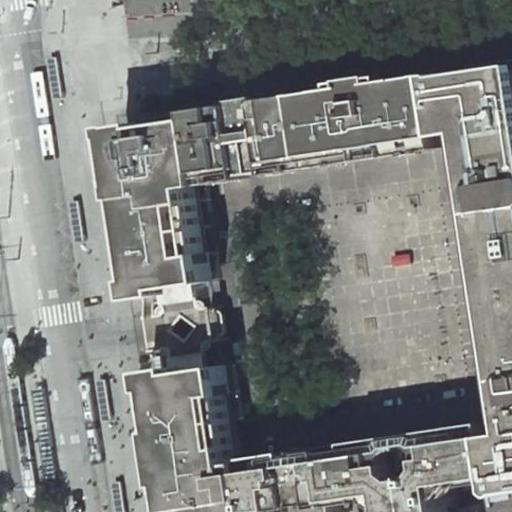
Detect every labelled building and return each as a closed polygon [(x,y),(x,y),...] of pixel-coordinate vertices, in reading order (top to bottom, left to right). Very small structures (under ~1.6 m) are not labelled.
[(511,57),(473,64),(469,70),(449,72),(458,132),(485,127),(511,296),(511,430),(503,432),(510,473),(511,487),(511,490),(511,57)] [(287,155),(458,132),(449,72),(407,79),(406,72),(357,79),(358,86),(279,98),(278,116),(281,118),(283,131),(281,132),(283,144),(286,143),(287,155)] [(275,175),(460,147),(458,132),(287,155),(286,143),(283,144),(281,132),(283,131),(281,118),(278,116),(279,98),(262,101),(245,103),(251,107),(252,117),(253,118),(258,148),(255,149),(256,161),(217,168),(219,183),(275,175)] [(209,116),(217,168),(256,161),(255,149),(258,148),(253,118),(252,117),(251,107),(245,103),(208,109),(209,116)] [(207,281),(192,173),(217,168),(209,116),(156,124),(149,129),(139,144),(143,179),(139,181),(155,289),(207,281)] [(130,123),(139,181),(143,179),(139,144),(149,129),(156,124),(156,119),(130,123)] [(474,145),(511,400),(511,418),(501,420),(503,432),(511,430),(511,296),(485,127),(458,132),(460,147),(474,145)] [(226,321),(205,185),(219,183),(217,168),(192,173),(207,281),(155,289),(154,297),(159,331),(167,372),(198,368),(232,364),(226,321)] [(202,443),(207,476),(202,485),(205,498),(213,504),(224,502),(225,506),(267,501),(266,496),(262,468),(261,460),(247,462),(232,364),(198,368),(202,402),(193,414),(198,440),(202,443)] [(268,511),(267,501),(225,506),(224,502),(213,504),(205,498),(202,485),(207,476),(202,443),(198,440),(193,414),(202,402),(198,368),(167,372),(169,388),(172,405),(173,416),(175,426),(180,463),(183,483),(187,510),(187,511),(268,511)] [(349,484),(347,464),(348,461),(350,458),(353,456),(380,452),(383,453),(385,455),(387,458),(399,456),(403,472),(412,471),(419,471),(424,465),(427,462),(430,463),(442,468),(447,463),(455,462),(452,441),(503,432),(501,420),(316,448),(260,456),(261,460),(262,468),(287,465),(290,466),(292,467),(294,470),(297,492),(266,496),(267,501),(268,511),(279,511),(295,510),(295,511),(346,511),(351,511),(356,511),(355,502),(377,499),(376,493),(378,493),(376,481),(349,484)] [(481,511),(480,505),(460,508),(459,481),(483,478),(510,473),(503,432),(452,441),(455,462),(447,463),(442,468),(430,463),(427,462),(424,465),(419,471),(412,471),(403,472),(399,456),(387,458),(385,455),(383,453),(380,452),(353,456),(350,458),(348,461),(347,464),(349,484),(376,481),(378,493),(376,493),(377,499),(379,499),(378,507),(378,511),(481,511)] [(297,492),(294,470),(292,467),(290,466),(287,465),(262,468),(266,496),(297,492)] [(485,491),(511,487),(510,473),(483,478),(485,491)]
